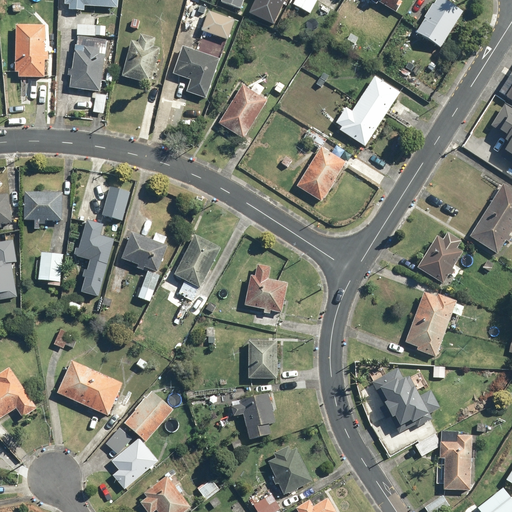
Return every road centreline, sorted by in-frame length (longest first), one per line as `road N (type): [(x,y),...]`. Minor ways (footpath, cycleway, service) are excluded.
road 1 (residential): [(0,143),(95,145),(163,161),(245,199),(355,271)]
road 2 (residential): [(511,22),(355,271)]
road 3 (residential): [(355,271),(333,334),(336,396),(350,437),(397,511)]
